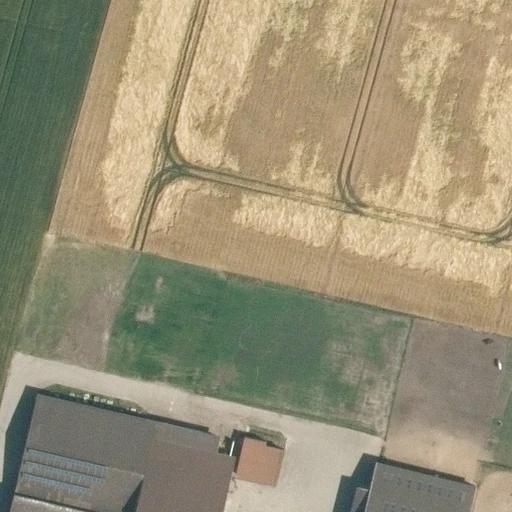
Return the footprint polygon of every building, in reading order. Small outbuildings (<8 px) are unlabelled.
[(48,391),(24,488),(121,511),(144,511),(167,420),(48,391)] [(167,420),(144,511),(230,511),(248,440),(167,420)] [(245,470),(281,478),(290,442),(253,433),(245,470)] [(476,511),(483,483),(384,459),(378,485),(371,511),(476,511)] [(358,511),(371,511),(378,485),(366,482),(358,511)] [(121,511),(24,488),(18,511),(121,511)]
